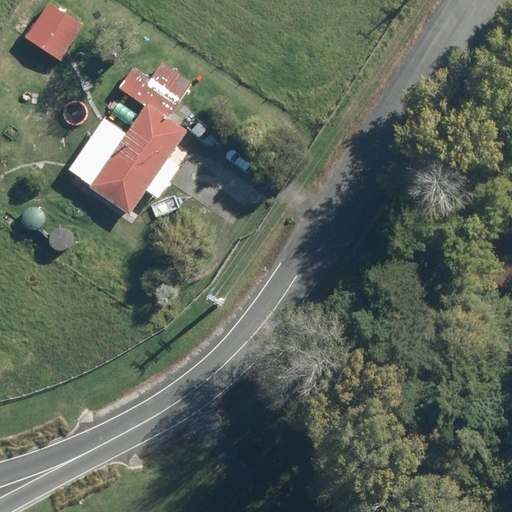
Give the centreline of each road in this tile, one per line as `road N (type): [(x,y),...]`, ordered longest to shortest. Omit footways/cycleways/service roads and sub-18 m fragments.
road 1 (residential): [(473,0),(271,309),(215,373),(154,415),(60,459)]
road 2 (track): [(202,170),(319,230),(443,341),(511,420)]
